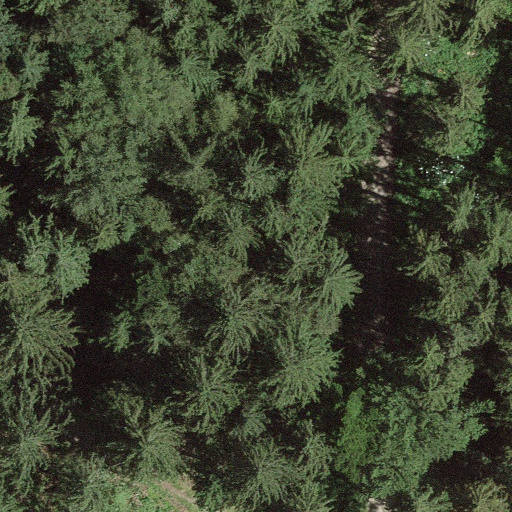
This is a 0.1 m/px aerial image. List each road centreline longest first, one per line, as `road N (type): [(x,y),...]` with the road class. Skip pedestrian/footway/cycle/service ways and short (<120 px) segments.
road 1 (track): [(390,0),(382,448),(390,511)]
road 2 (track): [(203,511),(0,383)]
